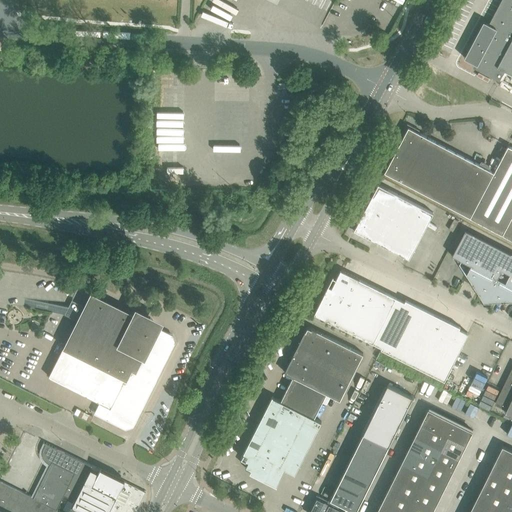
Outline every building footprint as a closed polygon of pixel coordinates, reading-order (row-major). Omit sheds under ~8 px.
[(511,0),(503,0),(491,24),(483,20),(464,57),(476,64),(475,66),(493,75),(492,77),(499,80),(505,69),(511,72),(511,0)] [(316,103),(317,96),(319,84),(304,82),(302,101),(316,103)] [(511,146),(508,145),(494,171),(426,136),(408,126),(384,171),(500,233),(511,238),(511,146)] [(357,231),(373,239),(409,258),(433,212),(378,183),(359,220),(354,229),(357,230),(357,231)] [(511,253),(465,229),(452,254),(471,264),(467,272),(466,272),(465,272),(481,296),(482,296),(481,295),(482,295),(490,299),(490,300),(489,300),(489,301),(511,299),(511,253)] [(314,313),(373,342),(372,344),(444,380),(468,332),(459,328),(460,326),(451,321),(413,303),(405,299),(404,301),(340,269),(335,281),(333,280),(331,284),(333,285),(332,287),(328,285),(314,313)] [(74,299),(82,303),(89,288),(81,285),(74,299)] [(95,412),(126,428),(128,427),(133,425),(175,342),(172,334),(152,324),(151,325),(148,323),(143,320),(142,320),(142,319),(128,312),(92,294),(86,306),(79,320),(71,336),(76,339),(71,348),(64,344),(48,376),(100,402),(95,412)] [(272,396),(241,457),(248,460),(245,466),(251,469),(250,472),(268,481),(277,485),(276,484),(285,468),(295,473),(321,421),(314,417),(317,411),(327,393),(340,399),(363,353),(307,325),(284,372),(293,376),(284,394),(281,400),(273,396),(272,396)] [(511,369),(496,403),(506,408),(505,412),(511,415),(511,369)] [(388,383),(379,400),(405,412),(413,396),(388,383)] [(379,400),(371,416),(396,428),(405,412),(379,400)] [(421,421),(448,435),(466,444),(473,430),(428,408),(421,421)] [(371,416),(363,432),(388,445),(396,428),(371,416)] [(414,435),(441,448),(448,435),(421,421),(414,435)] [(363,433),(355,449),(380,462),(388,445),(363,433)] [(414,435),(408,448),(434,461),(441,448),(414,435)] [(441,448),(459,457),(466,444),(448,435),(441,448)] [(64,495),(74,500),(91,465),(46,442),(43,448),(43,450),(42,453),(43,455),(44,458),(45,460),(47,461),(49,463),(50,463),(34,497),(0,480),(0,508),(7,511),(55,511),(57,509),(57,508),(64,495)] [(511,511),(511,449),(503,445),(468,511),(511,511)] [(401,462),(427,475),(434,461),(408,448),(401,462)] [(441,448),(434,461),(452,471),(459,457),(441,448)] [(355,449),(346,466),(372,478),(380,462),(355,449)] [(434,461),(427,475),(446,484),(452,471),(434,461)] [(401,462),(394,475),(421,488),(439,497),(446,484),(427,475),(401,462)] [(92,464),(91,465),(74,500),(67,511),(135,511),(146,491),(92,464)] [(346,466),(330,498),(356,511),(372,478),(346,466)] [(394,475),(388,488),(414,502),(421,488),(394,475)] [(381,502),(401,511),(408,511),(414,502),(388,488),(381,502)] [(421,488),(414,502),(432,511),(439,497),(421,488)] [(316,495),(307,511),(343,511),(345,509),(316,495)] [(375,511),(401,511),(381,502),(375,511)] [(408,511),(431,511),(432,511),(414,502),(408,511)]
